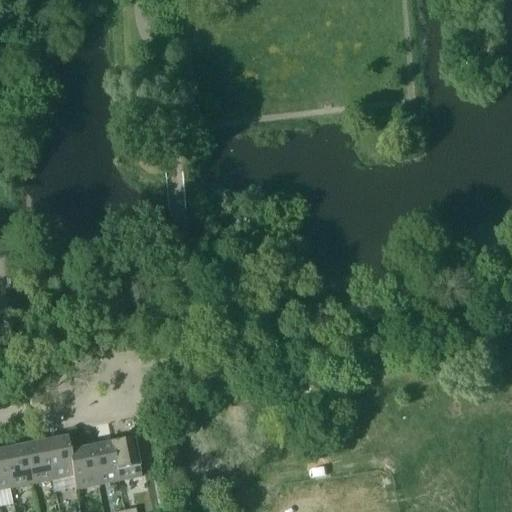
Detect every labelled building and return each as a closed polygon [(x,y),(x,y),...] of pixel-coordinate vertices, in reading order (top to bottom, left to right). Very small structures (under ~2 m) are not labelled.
[(74,476),(69,452),(66,438),(45,443),(52,481),(54,480),(56,494),(74,491),(72,477),(74,476)] [(111,444),(119,482),(140,478),(133,440),(111,444)] [(31,485),(52,481),(45,443),(23,447),(31,485)] [(119,482),(111,444),(90,448),(98,486),(119,482)] [(31,485),(23,447),(2,451),(9,489),(31,485)] [(98,486),(90,448),(69,452),(74,476),(72,477),(74,491),(98,486)] [(0,490),(9,489),(2,451),(0,451),(0,490)] [(150,511),(148,501),(124,506),(125,509),(135,507),(135,511),(150,511)]
